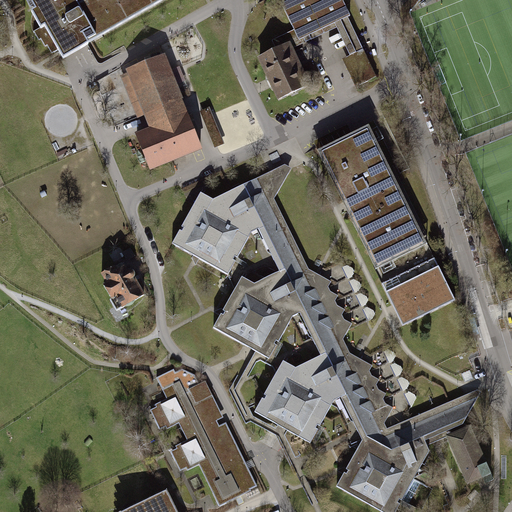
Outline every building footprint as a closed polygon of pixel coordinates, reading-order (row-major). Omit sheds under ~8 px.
[(29,0),(36,11),(32,13),(41,28),(35,32),(39,40),(41,39),(46,47),(48,45),(52,54),(58,50),(63,60),(88,46),(88,45),(166,0),(29,0)] [(349,54),(350,56),(363,50),(361,47),(347,18),(350,16),(342,0),(287,0),(280,3),(293,30),(298,40),(333,23),(349,54)] [(293,30),(272,40),(274,45),(255,55),(278,102),(312,86),(291,44),(298,40),(293,30)] [(363,50),(350,56),(342,60),(356,87),(376,77),(363,50)] [(151,130),(136,136),(149,168),(201,147),(164,52),(126,67),(151,130)] [(210,107),(199,111),(213,148),(224,144),(210,107)] [(366,123),(315,148),(376,268),(426,245),(366,123)] [(287,170),(278,166),(256,178),(248,182),(213,200),(202,192),(172,243),(229,273),(252,232),(259,229),(281,271),(274,274),(257,282),(243,275),(213,328),(268,359),(294,315),(301,312),(323,355),(318,358),(297,367),(283,359),(255,412),(310,443),(336,394),(340,391),(355,420),(353,421),(357,431),(360,430),(362,437),(356,440),(346,456),(328,486),(375,511),(391,511),(405,488),(416,467),(425,451),(423,444),(438,439),(446,436),(467,483),(483,476),(486,484),(496,480),(473,425),(470,417),(476,392),(473,391),(471,390),(382,428),(379,422),(388,418),(393,407),(385,403),(383,399),(386,393),(379,389),(376,385),(379,379),(372,376),(369,371),(372,365),(350,353),(343,340),(352,322),(345,319),(342,314),(345,308),(337,305),(335,300),(337,295),(331,291),(328,285),(330,281),(308,269),(273,199),(287,170)] [(434,257),(381,283),(385,290),(389,299),(402,326),(455,300),(442,273),(438,264),(434,257)] [(125,264),(104,277),(109,286),(106,288),(115,304),(119,302),(125,312),(148,299),(138,282),(139,280),(139,279),(139,277),(138,276),(137,275),(136,274),(135,273),(133,273),(131,274),(125,264)] [(173,369),(155,377),(167,397),(153,404),(156,407),(149,410),(158,428),(165,424),(167,429),(178,422),(186,439),(174,445),(177,449),(169,452),(178,471),(185,467),(187,471),(198,465),(218,505),(258,487),(209,384),(199,377),(182,367),(175,372),(173,369)] [(380,383),(384,391),(393,386),(389,379),(380,383)] [(177,511),(167,490),(121,511),(177,511)]
